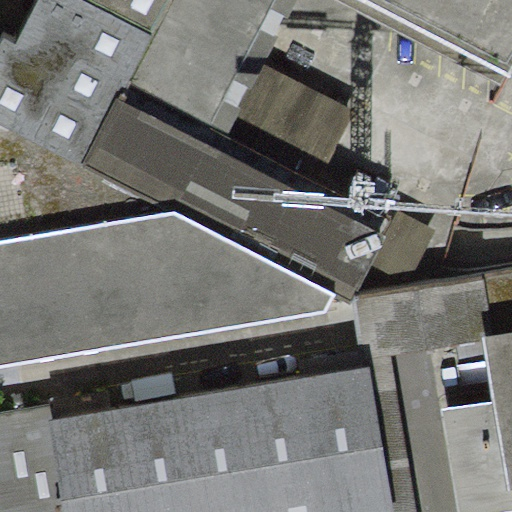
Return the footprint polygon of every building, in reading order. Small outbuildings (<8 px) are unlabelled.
[(0,112),(84,155),(118,89),(125,74),(163,0),(34,0),(16,36),(5,30),(0,39),(0,112)] [(212,119),(273,0),(163,0),(125,74),(212,119)] [(511,0),(382,0),(510,66),(511,61),(511,0)] [(334,284),(350,293),(385,226),(118,89),(84,155),(334,284)] [(0,355),(327,300),(334,284),(84,155),(0,112),(0,355)] [(511,511),(511,265),(399,284),(409,349),(490,337),(501,398),(449,407),(466,511),(511,511)] [(53,402),(0,410),(0,511),(417,511),(390,351),(409,349),(399,284),(350,293),(364,363),(55,415),(53,402)]
